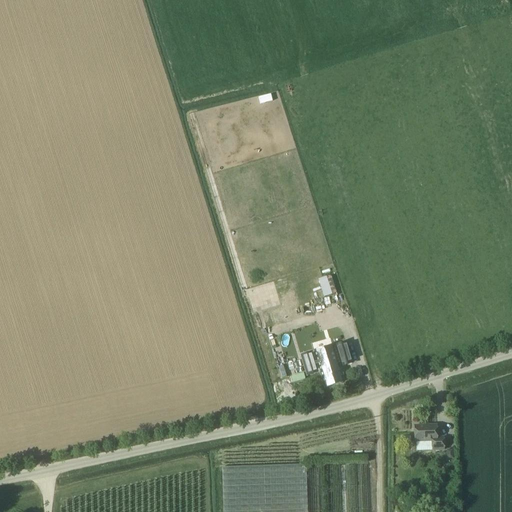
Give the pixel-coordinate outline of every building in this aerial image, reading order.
[(324,297),(332,294),(326,276),(318,278),(324,297)] [(309,288),(311,299),(321,297),(318,286),(309,288)] [(320,373),(324,388),(344,382),(339,368),(353,364),(347,343),(346,343),(334,347),(333,347),(318,352),(314,353),(313,352),(300,355),(306,377),(320,373)] [(415,426),(415,442),(432,442),(432,451),(444,450),(443,437),(437,438),(436,425),(415,426)] [(222,468),(223,511),(307,511),(306,465),(222,468)]
